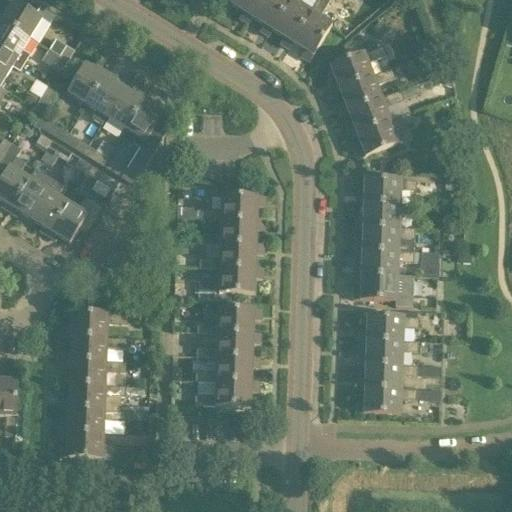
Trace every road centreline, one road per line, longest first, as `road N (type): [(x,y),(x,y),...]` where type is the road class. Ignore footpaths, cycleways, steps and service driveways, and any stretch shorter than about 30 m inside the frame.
road 1 (tertiary): [(297,453),(300,151),(262,96),(110,1)]
road 2 (residential): [(297,453),(511,443)]
road 3 (residential): [(0,321),(23,322),(48,288),(41,271),(0,245)]
